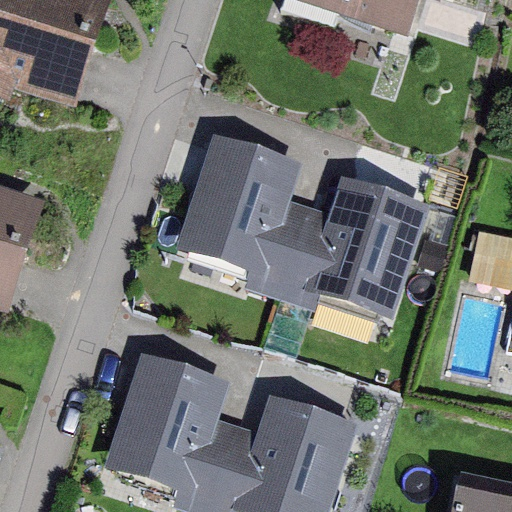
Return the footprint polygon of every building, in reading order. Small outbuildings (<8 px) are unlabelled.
[(0,0),(0,114),(11,118),(15,104),(78,125),(117,9),(90,0),(0,0)] [(280,0),(276,12),(411,56),(429,0),(280,0)] [(284,312),(315,218),(295,212),(305,181),(214,151),(176,268),(250,292),(247,300),(284,312)] [(332,224),(315,218),(284,312),(318,323),(321,314),(393,338),(432,223),(342,194),(332,224)] [(0,328),(11,332),(48,220),(0,203),(0,328)] [(475,281),(511,289),(511,237),(487,231),(475,281)] [(217,511),(243,437),(224,430),(234,400),(143,370),(104,485),(178,510),(177,511),(217,511)] [(260,443),(243,437),(217,511),(335,511),(359,442),(271,412),(260,443)] [(511,511),(511,502),(463,492),(458,511),(511,511)]
